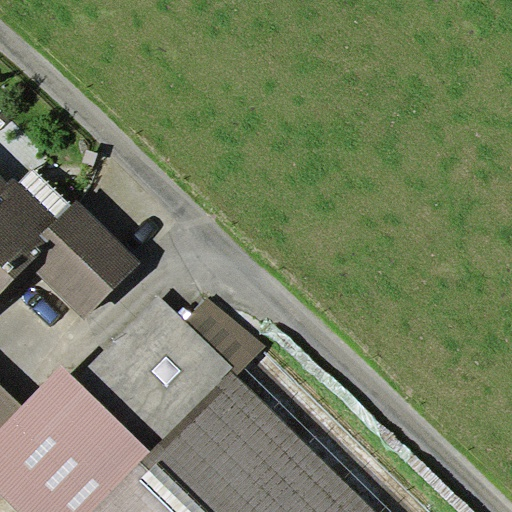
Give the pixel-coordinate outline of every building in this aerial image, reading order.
[(0,174),(0,296),(16,281),(4,268),(18,253),(49,224),(0,174)] [(76,198),(49,224),(18,253),(81,318),(139,263),(76,198)] [(77,378),(150,452),(233,371),(235,367),(159,296),(77,378)] [(0,495),(17,511),(90,511),(150,452),(77,378),(62,365),(24,406),(0,430),(0,495)] [(90,511),(376,511),(233,371),(150,452),(90,511)] [(0,430),(24,406),(0,383),(0,430)]
